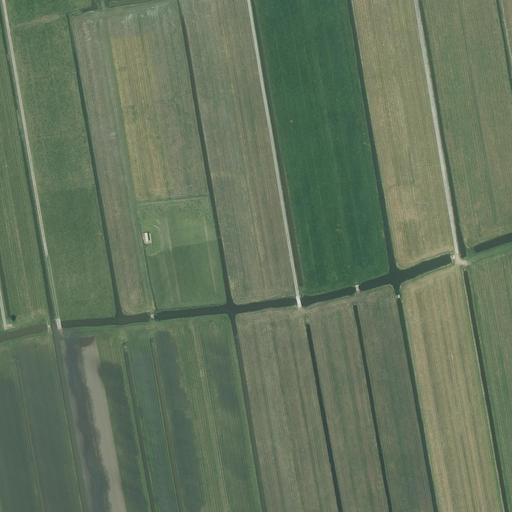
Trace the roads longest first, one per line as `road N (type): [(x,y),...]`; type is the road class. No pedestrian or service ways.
road 1 (track): [(414,0),(458,260),(486,279),(511,429)]
road 2 (track): [(247,0),(300,309),(358,298)]
road 3 (track): [(3,0),(62,348)]
